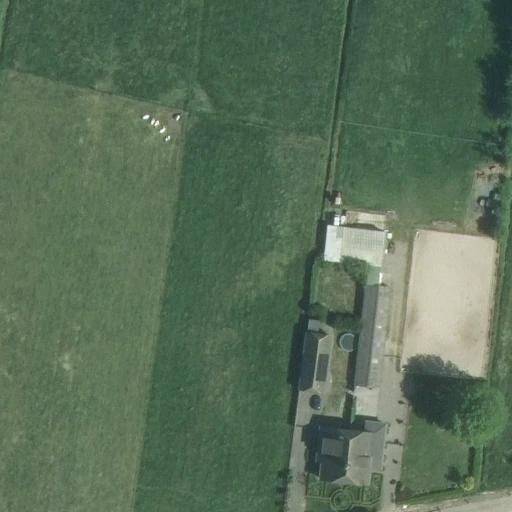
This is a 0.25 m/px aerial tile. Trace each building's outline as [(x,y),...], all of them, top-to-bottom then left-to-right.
[(368,266),(366,285),(355,385),(379,387),(390,287),(379,286),(385,233),(327,226),(322,260),(368,266)] [(307,332),(306,332),(300,376),(298,389),(323,392),(331,336),(317,334),(319,321),(309,320),(307,332)] [(297,367),(302,328),(275,324),(269,363),(297,367)] [(364,433),(350,431),(344,481),(368,484),(370,467),(381,469),(385,424),(365,422),(364,433)] [(321,428),(320,437),(317,457),(323,457),(320,479),(344,481),(350,431),(321,428)]
